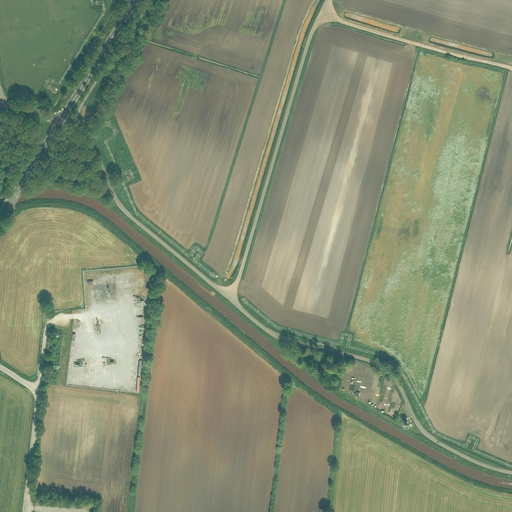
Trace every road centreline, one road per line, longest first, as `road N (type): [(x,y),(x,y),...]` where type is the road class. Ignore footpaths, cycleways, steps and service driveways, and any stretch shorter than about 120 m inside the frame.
road 1 (unclassified): [(511,472),(427,435),(382,365),(275,335),(226,295)]
road 2 (unclassified): [(226,295),(238,278),(320,13)]
road 3 (unclassified): [(226,295),(126,213),(96,154),(59,123)]
road 4 (unclassified): [(320,13),(507,66)]
road 5 (track): [(272,333),(335,388),(424,432)]
road 6 (unclassified): [(0,366),(38,399),(25,511)]
road 7 (secondary): [(59,123),(134,0)]
